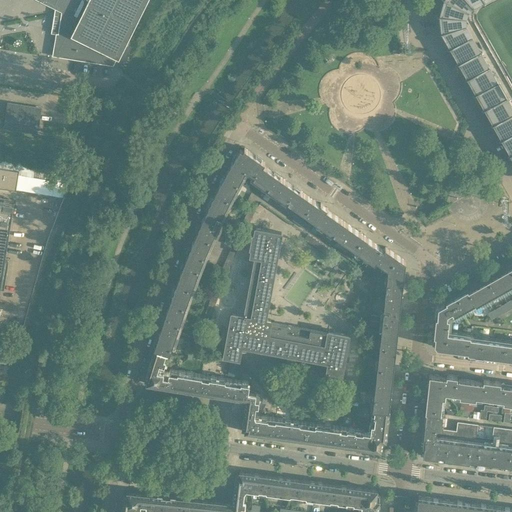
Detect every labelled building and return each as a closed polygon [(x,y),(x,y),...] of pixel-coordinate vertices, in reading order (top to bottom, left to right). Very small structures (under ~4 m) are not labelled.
[(37,0),(61,12),(60,18),(56,18),(55,26),(59,26),(58,33),(56,33),(52,55),(113,65),(117,57),(118,58),(147,0),(37,0)] [(462,10),(468,0),(442,0),(439,13),(441,31),(463,24),(462,10)] [(511,111),(486,66),(463,24),(441,31),(511,156),(511,111)] [(4,127),(37,133),(40,108),(8,103),(4,127)] [(226,205),(230,198),(237,185),(246,169),(255,175),(253,177),(281,197),(282,196),(284,197),(292,185),(263,164),(265,162),(244,147),(242,150),(240,148),(237,153),(227,170),(218,186),(211,200),(205,212),(188,251),(182,268),(173,291),(165,314),(157,337),(154,347),(170,353),(172,346),(177,329),(189,295),(197,274),(206,252),(220,219),(226,205)] [(68,182),(70,170),(0,158),(0,167),(19,170),(18,174),(68,182)] [(0,167),(0,187),(16,190),(18,174),(19,170),(0,167)] [(319,204),(299,189),(292,185),(284,197),(282,196),(281,197),(314,220),(316,221),(326,207),(325,206),(320,202),(319,204)] [(5,260),(13,208),(3,206),(4,201),(0,200),(0,289),(4,289),(8,261),(5,260)] [(249,207),(246,215),(251,217),(255,210),(249,207)] [(373,241),(363,235),(327,209),(328,208),(326,207),(316,221),(361,253),(362,252),(364,254),(373,241)] [(292,220),(295,222),(304,228),(308,223),(296,214),(292,220)] [(246,215),(240,228),(245,230),(251,217),(246,215)] [(231,312),(225,345),(224,355),(239,357),(240,349),(246,350),(247,345),(323,359),(322,364),(327,365),(326,374),(341,376),(348,334),(334,331),(328,330),(328,332),(270,321),(271,319),(265,318),(281,232),(268,229),(262,228),(255,227),(254,234),(253,234),(250,247),(252,247),(250,254),(254,255),(243,314),(231,312)] [(238,231),(233,242),(239,245),(244,234),(238,231)] [(332,251),(308,234),(304,239),(329,256),(332,251)] [(395,253),(385,246),(383,249),(373,241),(364,254),(362,252),(361,253),(374,262),(376,260),(384,265),(385,264),(387,265),(395,253)] [(233,242),(230,249),(236,252),(239,245),(233,242)] [(236,252),(230,249),(225,260),(231,262),(236,252)] [(398,322),(402,285),(405,260),(395,253),(387,265),(385,264),(384,265),(388,268),(382,321),(398,322)] [(231,262),(225,260),(221,270),(227,272),(231,262)] [(511,264),(468,289),(467,288),(445,300),(446,301),(438,306),(437,316),(435,316),(433,335),(435,335),(434,343),(436,346),(467,351),(467,352),(511,358),(511,341),(470,336),(470,334),(447,331),(449,318),(447,317),(447,313),(452,311),(454,314),(474,303),(475,304),(511,282),(511,264)] [(215,284),(213,291),(219,293),(221,286),(215,284)] [(219,293),(213,291),(209,302),(215,304),(219,293)] [(511,299),(488,313),(491,319),(511,306),(511,299)] [(215,304),(209,302),(205,312),(211,314),(215,304)] [(394,360),(398,322),(382,321),(378,358),(394,360)] [(201,323),(197,335),(203,337),(207,325),(201,323)] [(203,337),(197,335),(194,344),(200,346),(203,337)] [(375,339),(367,338),(366,346),(374,347),(375,339)] [(154,347),(145,378),(147,379),(146,383),(166,386),(169,371),(166,371),(163,371),(164,369),(157,368),(158,365),(163,366),(163,364),(166,364),(170,353),(154,347)] [(236,359),(230,358),(228,374),(234,375),(236,359)] [(389,410),(393,373),(394,360),(378,358),(372,408),(389,410)] [(214,394),(217,376),(169,368),(169,371),(166,386),(214,394)] [(468,397),(470,379),(459,378),(458,376),(458,375),(445,373),(444,374),(443,376),(439,375),(434,374),(429,374),(425,412),(442,413),(441,412),(443,397),(440,397),(441,392),(460,394),(460,396),(468,397)] [(248,391),(249,381),(217,376),(214,394),(246,399),(248,391)] [(511,384),(503,384),(502,382),(502,381),(481,378),(481,379),(480,381),(470,379),(468,397),(476,398),(476,396),(503,400),(503,402),(511,402),(511,384)] [(257,409),(259,393),(248,391),(246,399),(242,428),(245,428),(244,431),(258,433),(260,414),(254,414),(255,409),(257,409)] [(485,419),(487,410),(498,411),(498,406),(484,404),(484,409),(481,409),(479,418),(485,419)] [(389,410),(372,408),(372,409),(370,422),(372,422),(371,428),(387,430),(389,410)] [(442,427),(442,422),(441,422),(442,413),(425,412),(420,451),(423,452),(423,455),(437,457),(440,428),(440,427),(442,427)] [(292,419),(260,414),(258,433),(289,437),(292,419)] [(305,439),(307,421),(292,419),(289,437),(305,439)] [(320,441),(323,423),(307,421),(305,439),(320,441)] [(500,465),(505,427),(457,421),(456,430),(440,428),(437,457),(500,465)] [(355,427),(323,423),(320,441),(353,446),(355,427)] [(364,428),(355,427),(353,446),(368,448),(371,431),(364,430),(364,428)] [(511,428),(505,427),(500,465),(511,466),(511,428)] [(387,430),(371,428),(371,431),(368,448),(381,450),(382,446),(385,447),(387,430)] [(250,490),(252,472),(239,471),(239,473),(236,473),(232,502),(232,510),(244,511),(245,499),(243,499),(244,490),(250,490)] [(282,495),(284,477),(252,472),(250,490),(282,495)] [(300,479),(284,477),(282,495),(298,497),(300,479)] [(330,501),(332,483),(300,479),(298,497),(330,501)] [(378,507),(380,493),(377,492),(377,489),(332,483),(330,501),(353,504),(354,503),(354,502),(361,503),(360,508),(367,509),(367,505),(378,507)] [(146,507),(147,493),(127,491),(126,495),(123,494),(121,511),(130,511),(131,508),(140,509),(140,507),(146,507)] [(157,494),(147,493),(146,507),(145,511),(154,511),(161,511),(162,511),(164,511),(166,495),(162,495),(161,494),(158,493),(157,494)] [(170,496),(168,495),(166,495),(164,511),(167,511),(166,511),(182,511),(184,497),(175,496),(174,495),(171,495),(170,496)] [(415,498),(413,511),(428,511),(431,497),(418,495),(418,499),(415,498)] [(199,511),(201,499),(184,497),(182,511),(199,511)] [(444,511),(446,499),(431,497),(428,511),(444,511)] [(231,511),(232,510),(232,502),(201,499),(199,511),(231,511)] [(492,511),(494,505),(446,499),(444,511),(492,511)]
